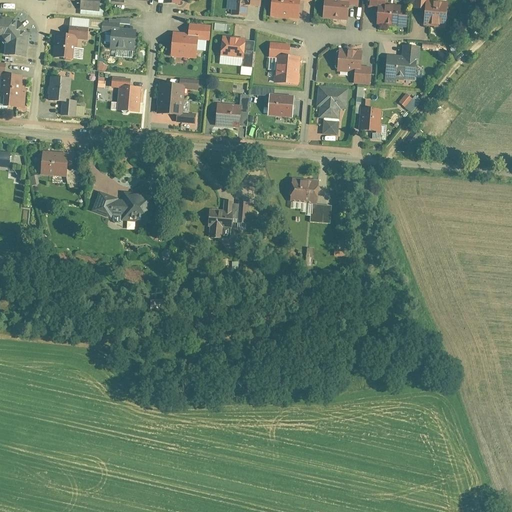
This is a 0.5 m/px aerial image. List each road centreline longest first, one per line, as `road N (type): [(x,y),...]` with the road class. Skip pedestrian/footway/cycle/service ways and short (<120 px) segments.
road 1 (residential): [(303,155),(511,174)]
road 2 (track): [(384,162),(446,79),(511,10)]
road 3 (residential): [(146,143),(303,155)]
road 4 (residential): [(32,132),(37,0)]
road 5 (residential): [(146,143),(152,12)]
road 6 (residential): [(303,155),(308,26)]
